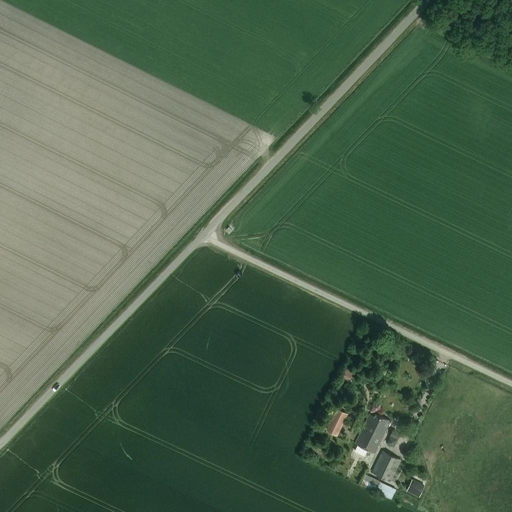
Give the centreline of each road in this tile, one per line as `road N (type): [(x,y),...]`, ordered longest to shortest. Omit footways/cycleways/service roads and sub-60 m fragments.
road 1 (unclassified): [(511,385),(206,234)]
road 2 (unclassified): [(206,234),(428,0)]
road 3 (unclassified): [(0,445),(206,234)]
